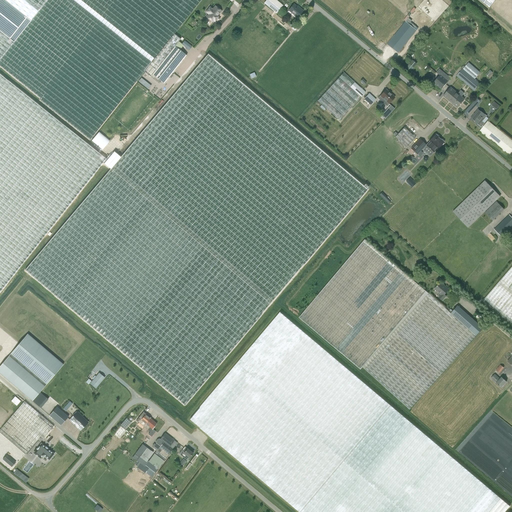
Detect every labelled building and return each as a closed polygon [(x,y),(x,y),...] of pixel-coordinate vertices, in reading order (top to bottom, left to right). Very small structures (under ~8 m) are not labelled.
[(174,34),(201,0),(0,0),(0,291),(106,159),(0,74),(0,66),(24,86),(40,99),(40,100),(90,140),(144,72),(150,77),(152,74),(164,84),(169,77),(174,71),(186,56),(175,46),(178,41),(180,39),(174,34)] [(266,0),(264,3),(276,13),(282,6),(275,0),(266,0)] [(294,4),(288,11),(297,18),(303,11),(300,9),(294,4)] [(265,6),(255,18),(271,32),(279,22),(284,26),(286,23),(265,6)] [(207,17),(213,22),(213,21),(215,21),(218,17),(217,16),(221,11),(215,7),(213,10),(210,7),(206,12),(209,14),(207,17)] [(228,21),(230,17),(226,15),(222,23),(224,25),(227,21),(228,21)] [(398,53),(401,49),(418,28),(416,27),(414,29),(406,22),(387,44),(398,53)] [(182,44),(184,45),(190,50),(192,47),(184,41),(182,43),(182,44)] [(200,48),(21,270),(186,404),(366,182),(200,48)] [(413,59),(406,67),(411,71),(418,64),(413,59)] [(464,67),(456,76),(474,91),(480,84),(475,79),(480,72),(468,62),(464,68),(464,67)] [(448,81),(450,78),(439,69),(436,73),(440,75),(433,83),(441,90),(448,81)] [(365,92),(344,72),(317,101),(339,121),(365,92)] [(149,89),(152,85),(142,78),(139,82),(149,89)] [(461,90),(458,94),(451,88),(443,96),(457,108),(464,99),(461,97),(464,93),(461,90)] [(386,90),(380,96),(389,104),(394,97),(386,90)] [(375,99),(369,94),(364,99),(371,104),(375,99)] [(478,98),(465,111),(468,114),(481,102),(478,98)] [(494,101),(491,105),(497,109),(500,105),(494,101)] [(487,116),(485,115),(478,110),(471,119),(478,124),(482,127),(485,123),(482,122),(486,117),(487,116)] [(511,140),(488,121),(479,131),(511,158),(511,140)] [(415,138),(404,127),(395,137),(406,147),(415,138)] [(92,141),(102,150),(109,142),(110,141),(99,132),(92,141)] [(435,135),(426,145),(434,153),(444,142),(435,135)] [(420,140),(411,149),(417,155),(426,145),(420,140)] [(413,188),(417,183),(411,178),(407,182),(413,188)] [(485,180),(452,212),(468,228),(501,196),(485,180)] [(389,203),(391,201),(383,192),(380,195),(389,203)] [(496,201),(485,213),(493,221),(504,209),(496,201)] [(511,217),(509,215),(494,230),(502,237),(511,226),(511,217)] [(299,318),(361,369),(362,367),(385,387),(409,409),(442,373),(476,336),(482,328),(457,306),(450,313),(429,294),(364,239),(299,318)] [(511,266),(484,299),(511,323),(511,266)] [(440,282),(434,289),(441,295),(438,298),(442,301),(445,296),(444,295),(447,291),(443,287),(444,286),(440,282)] [(504,511),(510,506),(280,312),(190,419),(299,511),(504,511)] [(39,392),(32,401),(40,408),(47,399),(51,402),(80,367),(68,358),(76,348),(41,318),(28,333),(64,363),(67,359),(69,361),(41,394),(39,392)] [(0,374),(31,402),(32,401),(39,392),(63,365),(27,334),(0,365),(0,374)] [(504,368),(500,365),(495,370),(499,373),(504,368)] [(90,384),(95,388),(104,378),(99,373),(90,384)] [(494,374),(491,378),(501,388),(506,382),(502,377),(500,379),(494,374)] [(0,431),(11,441),(24,452),(26,454),(39,438),(42,440),(53,426),(32,408),(25,401),(24,402),(0,429),(0,431)] [(72,404),(70,401),(63,409),(66,411),(72,404)] [(56,406),(48,415),(60,425),(68,417),(56,406)] [(144,427),(150,419),(150,418),(143,412),(136,421),(144,427)] [(77,414),(71,420),(80,428),(86,422),(77,414)] [(127,418),(121,425),(126,429),(132,422),(127,418)] [(156,424),(150,419),(144,427),(147,430),(149,427),(152,429),(156,424)] [(163,442),(160,446),(169,453),(172,449),(169,447),(174,440),(164,433),(160,439),(163,442)] [(169,453),(160,446),(156,443),(154,446),(152,445),(150,447),(152,448),(153,448),(157,451),(148,461),(158,469),(169,453)] [(33,453),(40,458),(43,455),(49,459),(53,454),(41,444),(35,451),(35,450),(34,452),(33,453)] [(135,454),(140,458),(140,457),(141,457),(140,456),(147,448),(147,447),(142,444),(135,453),(136,453),(135,454)] [(179,454),(187,461),(193,453),(184,446),(183,449),(179,454)] [(44,472),(47,475),(52,467),(49,465),(44,472)]
